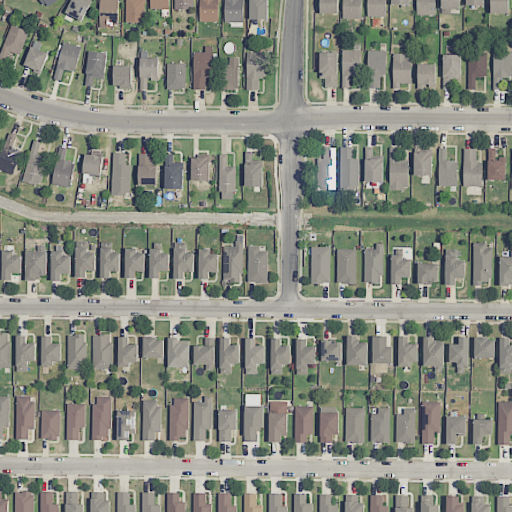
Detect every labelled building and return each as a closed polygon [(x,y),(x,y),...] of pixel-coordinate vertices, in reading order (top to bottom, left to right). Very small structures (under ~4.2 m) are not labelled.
[(40,0),(46,8),(57,0),(40,0)] [(71,0),(66,13),(83,20),(91,2),(85,0),(71,0)] [(99,0),(99,28),(117,28),(117,0),(99,0)] [(126,0),(126,22),(144,22),(144,0),(126,0)] [(168,0),(150,0),(150,9),(169,9),(168,0)] [(174,0),(174,9),(193,10),(193,0),(174,0)] [(199,0),(199,22),(219,22),(218,0),(199,0)] [(243,0),(224,0),(224,26),(243,27),(243,0)] [(250,0),(250,19),(268,19),(268,0),(250,0)] [(320,0),(320,13),(338,14),(338,0),(320,0)] [(361,19),(361,0),(342,0),(342,19),(361,19)] [(367,0),(367,17),(386,17),(385,0),(367,0)] [(435,0),(416,0),(416,15),(435,15),(435,0)] [(459,9),(459,0),(441,0),(441,14),(451,14),(451,9),(459,9)] [(508,0),(490,0),(490,13),(508,14),(508,0)] [(10,52),(20,55),(29,31),(12,25),(0,55),(0,59),(6,62),(10,52)] [(61,81),(64,69),(75,72),(81,47),(63,43),(54,79),(61,81)] [(206,89),(206,76),(213,76),(212,46),(205,46),(205,52),(194,52),(194,89),(206,89)] [(24,66),(42,72),(48,52),(31,47),(24,66)] [(104,79),(107,53),(89,51),(85,86),(93,87),(94,78),(104,79)] [(361,51),(343,51),(342,88),(350,88),(350,76),(361,77),(361,51)] [(386,76),(386,51),(367,51),(368,88),(380,88),(380,76),(386,76)] [(338,53),(320,52),(320,79),(325,79),(325,87),(337,87),(338,53)] [(393,88),(400,89),(400,84),(411,84),(412,53),(394,52),(393,88)] [(475,89),(475,77),(487,77),(487,52),(468,52),(468,89),(475,89)] [(511,52),(493,52),(493,89),(500,89),(500,77),(511,77),(511,52)] [(259,90),(259,78),(264,78),(265,53),(247,53),(246,90),(259,90)] [(461,55),(444,54),(443,79),(461,79),(461,55)] [(140,89),(148,89),(148,77),(159,77),(159,58),(141,57),(140,89)] [(238,57),(229,57),(229,61),(219,61),(220,90),(239,90),(238,57)] [(168,89),(186,89),(185,63),(166,64),(168,89)] [(114,88),(133,87),(132,65),(114,66),(114,88)] [(436,65),(418,65),(418,89),(425,89),(425,84),(436,84),(436,65)] [(17,136),(9,133),(0,156),(0,169),(14,175),(23,151),(13,147),(17,136)] [(40,142),(32,141),(24,182),(42,185),(48,156),(38,154),(40,142)] [(67,148),(59,147),(52,184),(71,187),(76,162),(65,160),(67,148)] [(334,189),(336,147),(323,147),(323,158),(317,158),(317,188),(334,189)] [(359,189),(359,158),(354,158),(354,147),(340,147),(341,189),(359,189)] [(383,160),(373,160),(373,148),(365,147),(365,182),(383,182),(383,160)] [(408,190),(408,160),(397,159),(397,148),(390,148),(389,189),(408,190)] [(438,186),(457,186),(457,161),(447,161),(447,149),(439,148),(438,186)] [(482,161),(476,161),(476,149),(464,148),(463,186),(481,187),(482,161)] [(506,160),(496,160),(496,149),(488,148),(487,180),(506,180),(506,160)] [(263,186),(262,162),(253,163),(252,152),(245,152),(245,187),(263,186)] [(414,175),(431,176),(432,152),(414,152),(414,175)] [(126,165),(126,153),(113,153),(112,194),(130,195),(131,165),(126,165)] [(155,153),(138,154),(139,185),(156,184),(155,153)] [(103,156),(85,154),(83,173),(101,175),(103,156)] [(165,189),(182,189),(183,162),(174,162),(174,154),(165,154),(165,189)] [(220,199),(235,199),(235,166),(227,166),(227,154),(220,154),(220,199)] [(191,181),(210,181),(210,157),(191,157),(191,181)] [(224,246),(224,281),(242,282),(243,241),(235,241),(235,247),(224,246)] [(383,244),(376,244),(376,249),(365,249),(364,283),(382,283),(383,244)] [(473,244),(473,284),(491,284),(492,244),(473,244)] [(248,282),(268,283),(268,248),(248,247),(248,282)] [(312,247),(311,283),(329,284),(330,247),(312,247)] [(136,272),(145,271),(145,253),(137,253),(137,248),(125,248),(126,278),(136,278),(136,272)] [(76,277),(86,277),(86,271),(96,271),(96,249),(76,249),(76,277)] [(120,250),(101,249),(101,278),(111,278),(111,272),(120,272),(120,250)] [(356,249),(338,249),(337,283),(356,284),(356,249)] [(150,278),(160,278),(160,271),(169,272),(169,251),(150,250),(150,278)] [(174,279),(185,279),(185,272),(194,272),(194,250),(175,250),(174,279)] [(26,278),(47,279),(48,252),(27,251),(26,278)] [(200,251),(199,279),(209,279),(209,272),(218,273),(219,252),(200,251)] [(2,280),(12,280),(12,273),(22,273),(21,252),(1,253),(2,280)] [(51,280),(61,281),(62,274),(71,274),(71,253),(52,253),(51,280)] [(403,255),(392,255),(391,284),(401,284),(401,277),(410,278),(411,259),(403,259),(403,255)] [(511,256),(500,257),(499,285),(511,285),(511,256)] [(446,285),(455,285),(455,279),(465,278),(465,257),(445,257),(446,285)] [(418,284),(438,284),(438,264),(418,263),(418,284)] [(0,333),(0,367),(10,368),(10,334),(0,333)] [(67,369),(86,369),(86,335),(68,335),(67,369)] [(93,335),(93,369),(111,369),(111,335),(93,335)] [(62,344),(52,344),(52,336),(43,336),(42,366),(54,366),(54,361),(61,361),(62,344)] [(347,365),(367,365),(368,343),(359,343),(359,336),(347,336),(347,365)] [(392,364),(392,346),(387,346),(387,336),(373,336),(372,363),(392,364)] [(118,365),(138,365),(138,344),(129,344),(129,337),(119,337),(118,365)] [(190,345),(179,344),(179,338),(169,337),(168,367),(189,368),(190,345)] [(214,365),(215,338),(195,337),(194,364),(214,365)] [(398,364),(418,365),(418,344),(409,343),(409,337),(399,337),(398,364)] [(423,366),(444,366),(444,343),(433,343),(433,337),(424,337),(423,366)] [(449,365),(468,366),(469,337),(459,337),(459,344),(450,344),(449,365)] [(143,357),(164,358),(164,339),(144,338),(143,357)] [(240,363),(239,345),(230,345),(230,338),(220,338),(220,374),(232,374),(232,363),(240,363)] [(265,346),(256,345),(256,339),(246,338),(245,374),(257,375),(257,363),(265,363),(265,346)] [(474,358),(495,358),(495,338),(474,338),(474,358)] [(500,374),(511,373),(511,363),(511,362),(511,344),(510,345),(510,338),(499,338),(500,374)] [(271,374),(283,375),(283,364),(290,364),(291,346),(282,345),(282,339),(272,339),(271,374)] [(316,346),(307,346),(307,339),(297,339),(296,375),(308,375),(308,364),(316,364),(316,346)] [(322,361),(342,361),(342,341),(322,341),(322,361)] [(0,439),(3,439),(3,427),(9,427),(10,397),(0,396),(0,439)] [(35,396),(17,396),(16,439),(29,440),(29,429),(34,429),(35,396)] [(212,396),(204,396),(204,402),(194,402),(194,441),(206,441),(206,429),(212,429),(212,396)] [(110,397),(92,397),(93,440),(111,440),(110,397)] [(188,398),(170,398),(171,439),(189,439),(188,398)] [(161,431),(160,400),(142,401),(143,440),(155,440),(155,432),(161,431)] [(286,401),(269,401),(270,443),(287,442),(286,401)] [(511,434),(511,401),(498,402),(497,444),(510,444),(510,434),(511,434)] [(440,402),(422,402),(423,444),(434,444),(434,432),(441,432),(440,402)] [(85,428),(86,404),(67,403),(66,440),(79,440),(80,428),(85,428)] [(264,406),(245,406),(244,442),(257,442),(257,428),(263,428),(264,406)] [(295,442),(308,442),(307,434),(313,434),(313,406),(295,407),(295,442)] [(365,408),(346,408),(346,443),(365,443),(365,408)] [(390,443),(390,408),(378,408),(378,414),(371,414),(371,443),(390,443)] [(415,443),(415,408),(403,409),(403,415),(396,415),(396,443),(415,443)] [(41,440),(60,439),(59,410),(41,411),(41,440)] [(219,441),(231,442),(231,429),(237,429),(237,410),(219,410),(219,441)] [(118,440),(130,440),(130,434),(136,434),(136,411),(118,411),(118,440)] [(339,434),(339,413),(320,412),(320,442),(333,443),(333,434),(339,434)] [(466,417),(447,416),(446,444),(456,444),(457,434),(466,434),(466,417)] [(473,444),(482,444),(482,434),(492,434),(493,420),(474,419),(473,444)] [(58,511),(58,504),(53,504),(54,492),(40,491),(39,511),(58,511)] [(79,491),(66,492),(66,511),(83,511),(83,504),(80,504),(79,491)] [(33,511),(34,492),(15,492),(15,511),(33,511)] [(110,511),(110,501),(104,501),(105,492),(92,492),(91,511),(110,511)] [(135,511),(136,505),(130,505),(130,492),(118,492),(117,511),(135,511)] [(155,492),(143,492),(143,511),(160,511),(160,505),(155,505),(155,492)] [(179,493),(167,493),(167,511),(184,511),(185,502),(180,502),(179,493)] [(206,494),(194,493),(193,511),(211,511),(211,503),(205,503),(206,494)] [(268,511),(286,511),(286,506),(281,506),(282,493),(269,493),(268,511)] [(231,494),(219,494),(219,511),(236,511),(237,506),(231,506),(231,494)] [(262,511),(262,504),(257,504),(257,494),(244,494),(243,511),(262,511)] [(306,494),(294,494),(294,511),(312,511),(312,504),(306,503),(306,494)] [(319,511),(337,511),(337,505),(332,505),(332,494),(320,494),(319,511)] [(363,511),(364,504),(358,504),(358,495),(346,495),(345,511),(363,511)] [(382,495),(370,495),(370,511),(387,511),(388,505),(382,505),(382,495)] [(395,511),(413,511),(413,508),(409,508),(408,495),(395,496),(395,511)] [(463,511),(464,505),(459,505),(459,496),(447,496),(446,511),(463,511)] [(511,511),(511,507),(509,507),(510,497),(497,496),(496,511),(511,511)] [(0,511),(8,511),(9,499),(0,498),(0,511)] [(439,511),(439,505),(433,505),(433,498),(422,498),(421,511),(439,511)] [(490,511),(490,505),(484,505),(484,498),(472,498),(471,511),(490,511)]
